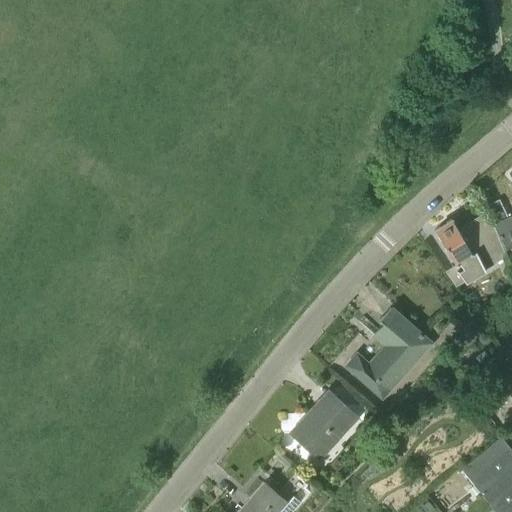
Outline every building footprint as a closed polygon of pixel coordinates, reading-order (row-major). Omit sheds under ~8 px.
[(500,243),(511,239),(508,232),(511,230),(511,215),(492,223),(499,239),(500,243)] [(480,231),(475,221),(457,232),(450,220),(434,230),(455,265),(458,263),(462,268),(458,271),(457,270),(456,270),(465,283),(485,272),(478,257),(491,249),(486,240),(481,230),(480,231)] [(356,354),(345,366),(381,398),(430,343),(389,307),(378,320),(383,324),(373,335),(374,336),(380,328),(392,338),(368,364),(356,354)] [(289,433),(314,456),(334,435),(338,439),(357,417),(331,394),(312,415),(309,411),(289,433)] [(493,511),(511,511),(511,452),(500,437),(461,470),(493,511)] [(241,511),(293,511),(301,504),(292,496),(286,503),(263,483),(249,499),(253,503),(245,511),(243,510),(241,511)]
